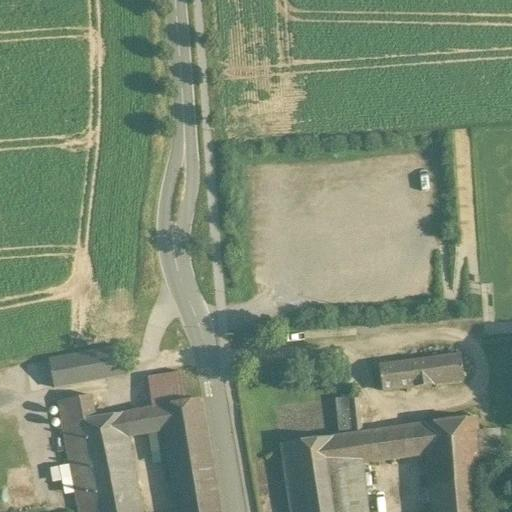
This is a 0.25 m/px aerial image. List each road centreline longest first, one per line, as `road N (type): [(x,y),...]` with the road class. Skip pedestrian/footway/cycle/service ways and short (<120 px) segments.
road 1 (unclassified): [(234,511),(207,359),(184,286)]
road 2 (unclassified): [(182,105),(164,223),(165,251),(184,286)]
road 3 (unclassified): [(184,286),(179,254),(191,159),(182,105)]
